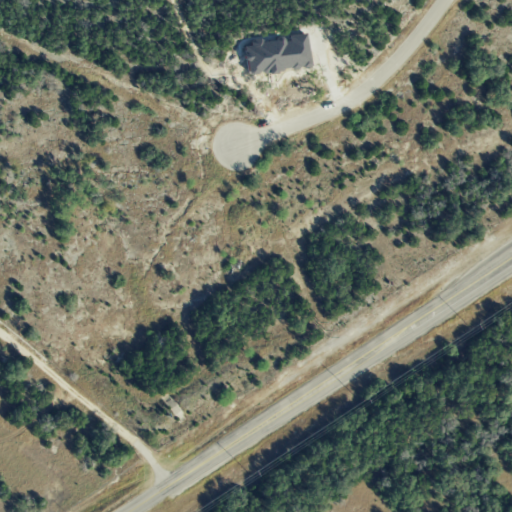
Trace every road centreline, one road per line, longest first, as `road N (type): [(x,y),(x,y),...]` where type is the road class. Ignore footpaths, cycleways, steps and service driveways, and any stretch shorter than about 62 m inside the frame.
road 1 (secondary): [(129,511),(511,258)]
road 2 (residential): [(232,147),(356,96),(441,0)]
